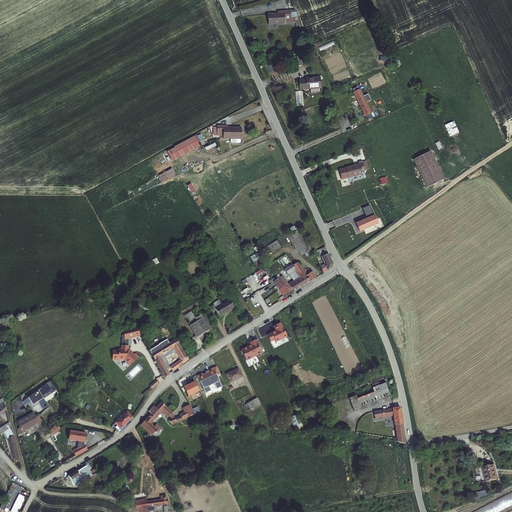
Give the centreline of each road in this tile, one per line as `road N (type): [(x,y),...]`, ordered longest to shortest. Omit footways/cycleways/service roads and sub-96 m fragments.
road 1 (tertiary): [(342,266),(223,0)]
road 2 (residential): [(130,427),(166,382),(342,266)]
road 3 (tertiary): [(424,511),(398,376),(373,310),(342,266)]
road 4 (unclassified): [(511,142),(342,266)]
road 5 (residential): [(0,451),(38,484),(120,434)]
